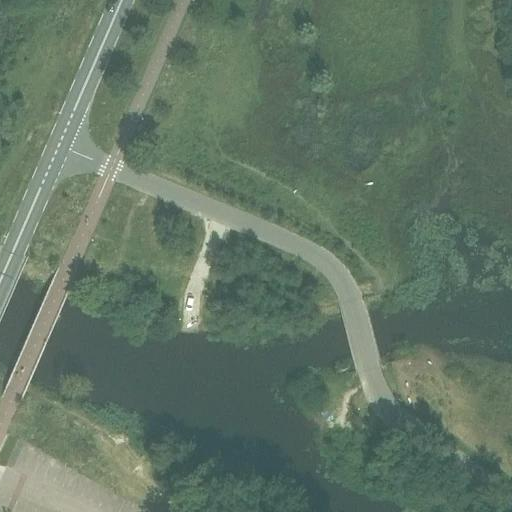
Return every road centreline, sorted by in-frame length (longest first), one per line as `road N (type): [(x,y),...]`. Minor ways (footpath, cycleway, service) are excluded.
road 1 (unclassified): [(511,504),(386,408),(371,382),(351,300),(332,271),(282,239),(111,169)]
road 2 (tertiary): [(59,145),(123,0)]
road 3 (tertiary): [(0,282),(59,145)]
